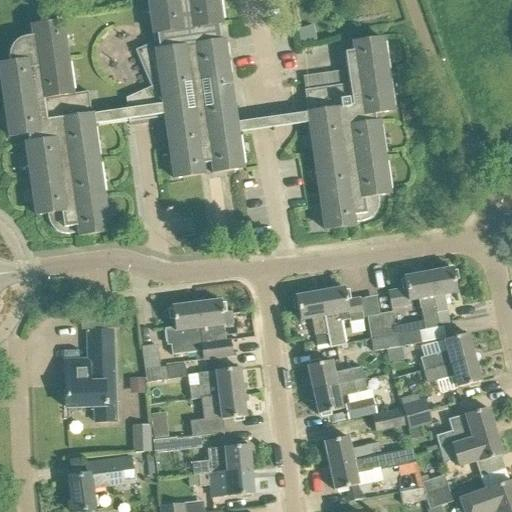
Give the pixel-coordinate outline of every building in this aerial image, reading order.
[(241,171),(235,126),(216,0),(147,0),(154,44),(135,52),(150,89),(125,100),(126,108),(125,108),(126,111),(90,116),(87,94),(71,96),(61,23),(31,28),(32,38),(24,39),(20,40),(15,43),(12,46),(10,51),(8,55),(8,60),(9,64),(0,65),(0,77),(9,139),(24,137),(35,217),(48,216),(49,224),(54,231),(58,234),(63,236),(69,237),(77,235),(77,238),(107,234),(92,126),(127,121),(128,125),(160,120),(160,116),(164,116),(173,181),(241,171)] [(304,92),(308,124),(324,232),(354,228),(354,226),(370,221),(373,218),(378,207),(378,197),(388,196),(377,115),(392,113),(381,40),(351,45),(352,53),(344,54),(348,86),(304,92)] [(342,73),(302,79),(304,91),(344,85),(342,73)] [(452,270),(427,275),(437,330),(439,329),(438,327),(442,326),(449,325),(444,297),(456,294),(452,270)] [(424,332),(437,330),(427,275),(403,279),(405,291),(387,294),(390,311),(409,307),(409,303),(419,301),(424,332)] [(319,294),(328,346),(329,346),(330,349),(342,347),(337,316),(347,314),(348,319),(362,316),(360,300),(346,303),(343,290),(319,294)] [(317,348),(328,346),(319,294),(295,299),(299,323),(312,320),(314,336),(315,336),(317,348)] [(220,303),(195,306),(198,331),(200,354),(201,363),(232,360),(230,342),(224,343),(223,327),(224,327),(221,303),(220,303)] [(174,330),(165,331),(166,348),(170,347),(171,357),(193,354),(200,354),(198,331),(195,306),(171,308),(174,330)] [(383,339),(395,337),(390,314),(379,316),(383,339)] [(370,342),(383,339),(379,316),(365,318),(370,342)] [(424,332),(395,337),(397,350),(420,345),(444,340),(442,326),(438,327),(439,329),(437,330),(424,332)] [(115,423),(112,333),(86,334),(87,364),(63,364),(65,410),(93,409),(93,424),(115,423)] [(421,360),(424,373),(473,360),(466,336),(443,342),(446,354),(421,360)] [(383,339),(370,342),(372,355),(397,350),(395,337),(383,339)] [(311,345),(303,346),(305,353),(313,352),(311,345)] [(140,349),(144,371),(159,369),(156,347),(140,349)] [(200,354),(193,354),(194,364),(201,363),(200,354)] [(473,360),(424,373),(427,385),(437,382),(437,383),(453,378),(456,390),(479,384),(473,360)] [(306,368),(312,392),(364,381),(361,370),(333,376),(330,363),(306,368)] [(159,369),(144,371),(145,384),(185,379),(183,367),(159,370),(159,369)] [(188,389),(190,401),(242,394),(238,370),(214,373),(197,376),(199,388),(188,389)] [(129,381),(129,397),(145,396),(144,381),(129,381)] [(364,381),(312,392),(317,416),(341,411),(338,398),(355,394),(366,392),(364,381)] [(242,394),(190,401),(190,402),(200,400),(203,422),(189,424),(191,439),(223,435),(222,422),(245,419),(242,394)] [(404,420),(426,413),(423,401),(401,408),(404,420)] [(373,402),(348,407),(351,420),(376,415),(373,402)] [(439,451),(494,434),(487,410),(463,417),(464,418),(448,422),(452,435),(441,438),(436,439),(439,451)] [(376,436),(404,430),(400,411),(371,417),(376,436)] [(426,413),(404,420),(407,432),(429,426),(426,413)] [(442,462),(455,458),(458,468),(477,462),(478,465),(501,458),(494,434),(439,451),(442,462)] [(154,454),(154,455),(177,452),(176,442),(175,439),(153,441),(154,454)] [(366,448),(349,451),(347,439),(323,444),(328,468),(381,457),(380,456),(378,444),(365,447),(366,448)] [(150,454),(150,441),(132,442),(132,454),(150,454)] [(250,472),(248,447),(206,451),(207,463),(191,465),(192,477),(197,477),(250,472)] [(354,473),(381,467),(382,472),(415,466),(411,449),(380,456),(381,457),(328,468),(333,492),(357,487),(354,473)] [(154,455),(154,454),(150,454),(147,454),(150,482),(157,482),(154,455)] [(130,459),(120,461),(84,465),(86,476),(66,479),(70,511),(93,511),(94,511),(91,491),(134,485),(130,459)] [(252,496),(250,472),(197,477),(199,491),(206,490),(207,499),(228,497),(228,499),(252,496)] [(423,497),(447,489),(443,477),(420,485),(424,496),(423,497)] [(500,511),(511,508),(511,489),(509,483),(473,496),(478,508),(476,509),(476,508),(464,511),(500,511)] [(447,489),(423,497),(428,511),(452,504),(447,489)] [(421,491),(399,495),(401,507),(423,502),(421,491)]
